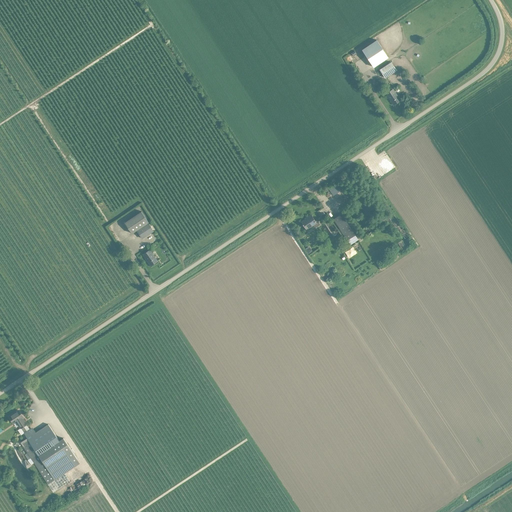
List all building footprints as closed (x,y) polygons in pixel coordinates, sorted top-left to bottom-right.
[(374,67),(388,58),(376,40),(362,49),(374,67)] [(385,77),(396,70),(391,62),(380,70),(385,77)] [(393,105),(400,100),(393,89),(386,94),(393,105)] [(132,233),(137,230),(148,223),(148,222),(141,211),(124,222),(132,233)] [(311,214),(308,216),(306,218),(306,219),(301,222),(303,224),(302,225),(303,226),(303,225),(306,229),(312,225),(314,228),(320,224),(316,219),(315,221),(311,214)] [(355,235),(343,216),(341,214),(333,219),(347,240),(355,235)] [(137,230),(142,238),(153,231),(148,223),(137,230)] [(150,266),(157,261),(150,250),(143,255),(150,266)] [(15,405),(4,412),(6,415),(16,408),(15,405)] [(21,428),(24,426),(26,424),(22,418),(23,417),(18,410),(9,417),(13,423),(16,421),(21,428)] [(24,433),(27,438),(38,455),(59,441),(48,424),(36,432),(34,430),(30,433),(28,430),(27,431),(24,426),(21,428),(24,433)] [(55,480),(46,467),(38,455),(27,438),(20,442),(39,472),(48,484),(55,480)] [(38,455),(46,467),(71,451),(63,438),(59,441),(38,455)] [(46,467),(55,480),(80,463),(71,451),(46,467)]
